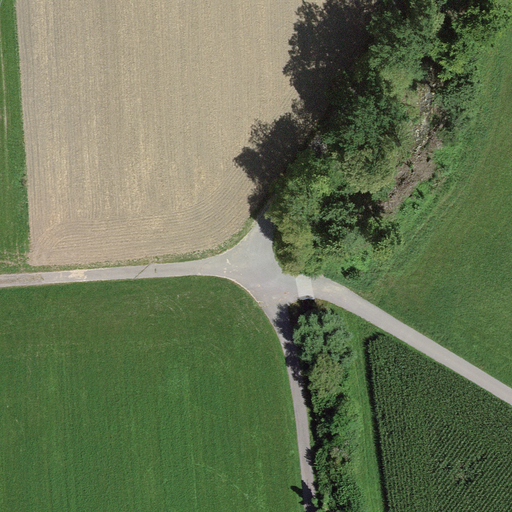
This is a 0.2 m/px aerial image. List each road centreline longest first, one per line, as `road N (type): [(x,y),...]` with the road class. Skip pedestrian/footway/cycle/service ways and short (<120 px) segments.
road 1 (track): [(400,0),(363,73),(272,209),(273,285)]
road 2 (track): [(273,285),(333,292),(511,400)]
road 3 (track): [(273,285),(229,267),(45,276)]
road 4 (track): [(308,511),(297,372),(273,285)]
